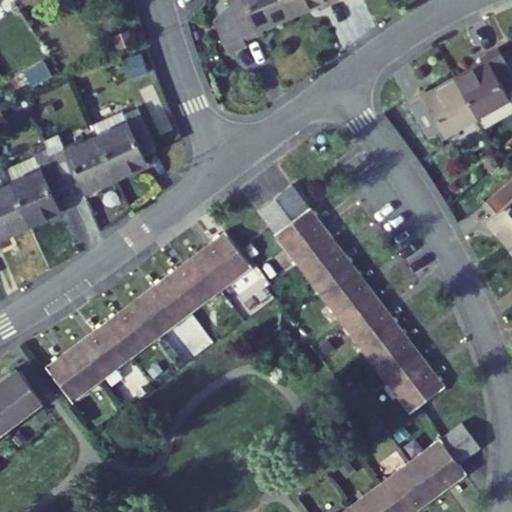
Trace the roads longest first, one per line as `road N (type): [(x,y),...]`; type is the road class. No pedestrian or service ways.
road 1 (residential): [(502,511),(509,425),(479,321),(441,237),(340,82)]
road 2 (residential): [(227,168),(0,329)]
road 3 (residential): [(227,168),(186,90),(157,0)]
road 4 (residential): [(464,0),(340,82)]
road 5 (residential): [(340,82),(227,168)]
